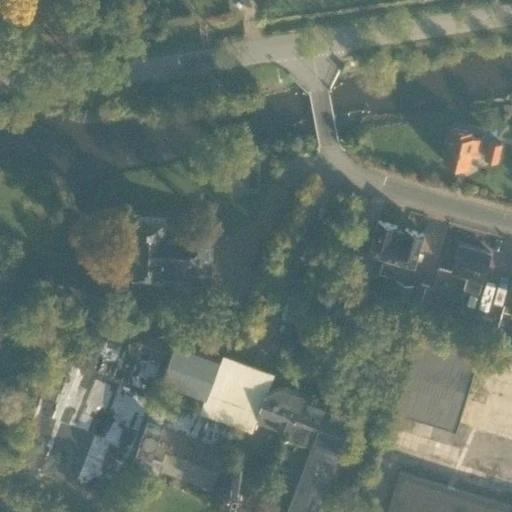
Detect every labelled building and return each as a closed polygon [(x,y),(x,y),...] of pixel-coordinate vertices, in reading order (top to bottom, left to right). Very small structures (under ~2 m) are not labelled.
[(73,0),(70,9),(79,13),(84,0),(73,0)] [(471,153),(478,155),(482,137),(469,134),(470,130),(452,126),(443,161),(467,166),(471,153)] [(502,142),(488,139),(484,158),(498,161),(502,142)] [(245,158),(230,157),(229,186),(243,187),(245,158)] [(136,234),(126,233),(123,236),(123,250),(125,254),(135,254),(134,274),(162,276),(163,269),(211,271),(213,227),(165,225),(165,217),(137,216),(136,234)] [(377,219),(367,253),(379,257),(374,276),(385,280),(400,229),(395,228),(396,224),(377,219)] [(346,227),(330,223),(318,265),(334,269),(346,227)] [(400,229),(385,280),(397,283),(402,264),(415,267),(425,233),(406,227),(405,230),(400,229)] [(463,287),(479,292),(490,252),(460,243),(452,271),(467,275),(463,287)] [(433,287),(417,281),(408,309),(425,314),(433,287)] [(393,285),(388,300),(406,306),(411,291),(393,285)] [(498,322),(476,316),(472,328),(494,334),(498,322)] [(456,425),(481,346),(481,345),(479,345),(423,328),(421,327),(398,405),(456,423),(455,425),(456,425)] [(125,369),(124,368),(114,406),(138,413),(141,402),(148,404),(166,335),(151,331),(148,339),(134,335),(125,369)] [(212,404),(316,438),(291,511),(321,511),(357,407),(276,380),(282,364),(228,347),(226,354),(179,338),(167,375),(217,392),(212,404)] [(127,440),(125,418),(105,409),(104,399),(111,399),(117,386),(115,371),(108,367),(107,356),(96,379),(67,382),(52,415),(50,415),(39,410),(43,442),(36,457),(52,465),(53,464),(78,476),(70,493),(71,503),(85,509),(120,506),(118,490),(99,481),(117,441),(127,440)] [(161,393),(142,442),(150,445),(145,456),(209,480),(224,439),(164,417),(171,397),(161,393)] [(511,511),(511,504),(400,470),(386,511),(378,511),(361,507),(359,511),(511,511)]
